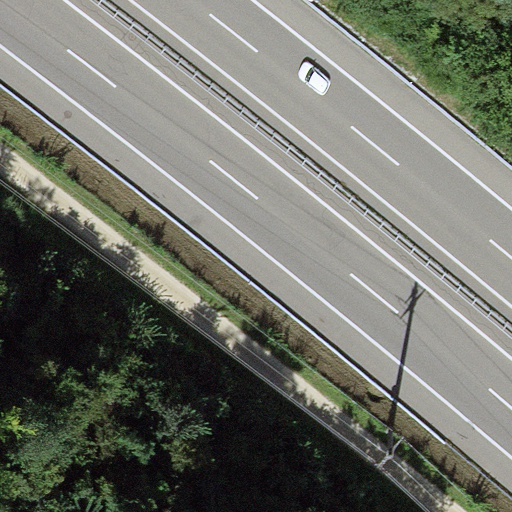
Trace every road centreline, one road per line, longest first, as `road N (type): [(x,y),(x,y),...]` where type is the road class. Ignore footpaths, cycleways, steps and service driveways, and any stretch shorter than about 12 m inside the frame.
road 1 (motorway): [(0,1),(511,410)]
road 2 (track): [(441,511),(0,166)]
road 3 (motorway): [(511,256),(193,0)]
